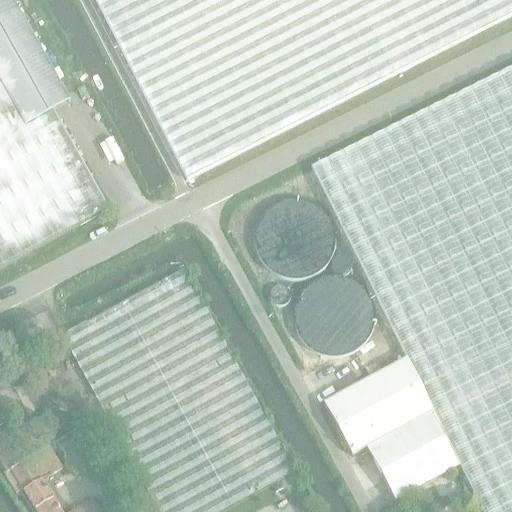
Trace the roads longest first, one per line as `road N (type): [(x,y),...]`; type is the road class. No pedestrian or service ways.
road 1 (unclassified): [(189,200),(511,42)]
road 2 (unclassified): [(363,511),(189,200)]
road 3 (unclassified): [(0,299),(189,200)]
